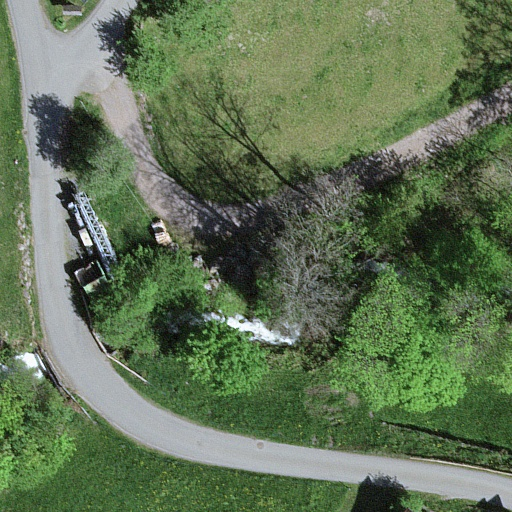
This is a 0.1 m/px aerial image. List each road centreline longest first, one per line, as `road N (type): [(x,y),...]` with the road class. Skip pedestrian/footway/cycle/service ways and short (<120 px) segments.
road 1 (residential): [(511,493),(206,451),(120,410),(66,330),(49,232),(37,69),(15,0)]
road 2 (track): [(511,98),(261,217),(212,224),(153,188),(113,102),(86,83),(37,69),(111,21),(124,0)]
